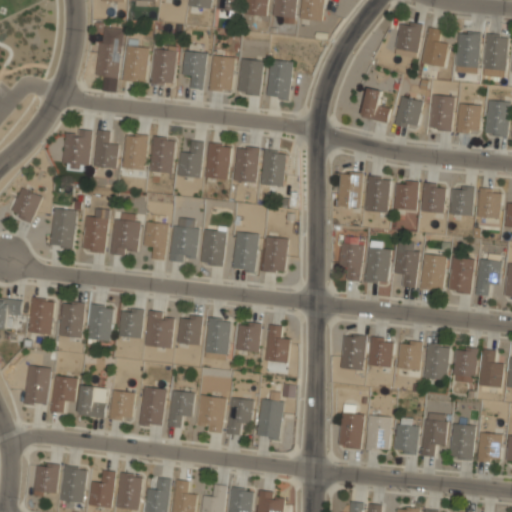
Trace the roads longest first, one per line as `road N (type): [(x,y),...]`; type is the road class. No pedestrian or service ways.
road 1 (residential): [(72,0),(64,89),(0,167),(3,511)]
road 2 (residential): [(388,0),(323,87),(315,139),(314,511)]
road 3 (residential): [(8,433),(511,487)]
road 4 (residential): [(64,89),(315,139),(511,163)]
road 5 (residential): [(9,261),(315,305)]
road 6 (residential): [(315,305),(511,325)]
